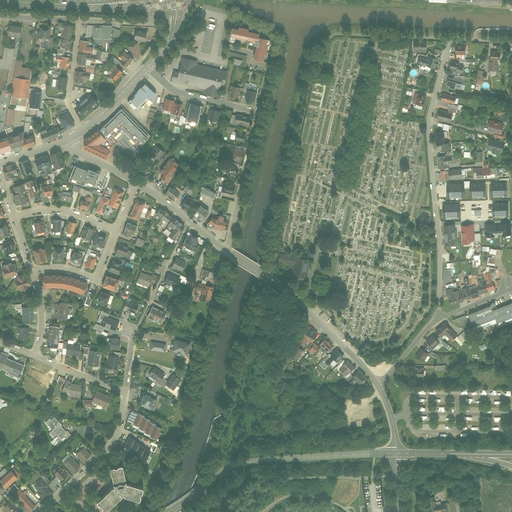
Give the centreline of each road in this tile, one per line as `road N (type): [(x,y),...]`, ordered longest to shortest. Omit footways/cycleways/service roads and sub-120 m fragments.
road 1 (residential): [(450,38),(428,129),(439,319)]
road 2 (tertiary): [(166,511),(246,463),(396,453)]
road 3 (residential): [(225,247),(303,303),(379,385)]
road 4 (residential): [(41,511),(110,446),(125,392)]
road 5 (residential): [(257,109),(225,247)]
road 6 (residential): [(147,66),(182,92),(257,109)]
